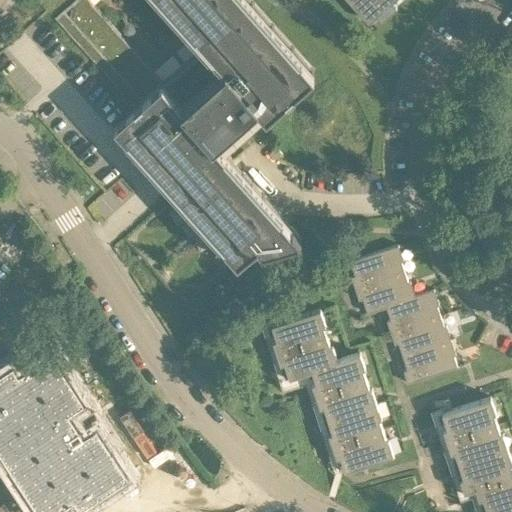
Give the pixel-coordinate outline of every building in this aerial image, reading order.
[(75,0),(54,19),(155,131),(135,148),(176,194),(196,176),(205,186),(194,196),(235,242),(246,232),(262,250),(301,237),(225,152),(314,71),(249,0),(164,0),(204,44),(162,82),(88,0),(75,0)] [(349,0),(369,22),(393,0),(349,0)] [(168,215),(220,262),(233,248),(180,201),(168,215)] [(352,277),(355,288),(405,272),(401,261),(403,261),(398,245),(351,261),(355,276),(352,277)] [(367,313),(386,307),(416,297),(415,296),(410,282),(408,283),(405,272),(355,288),(359,299),(363,298),(367,313)] [(387,321),(391,332),(440,316),(437,305),(439,304),(434,289),(415,296),(416,297),(386,307),(391,320),(387,321)] [(295,316),(292,306),(279,311),(283,320),(295,316)] [(274,341),(278,352),(327,336),(323,325),(325,325),(321,310),(272,325),(278,340),(274,341)] [(399,342),(403,356),(451,340),(446,326),(444,327),(440,316),(391,332),(395,343),(399,342)] [(290,377),(313,369),(337,360),(332,346),(330,347),(327,336),(278,352),(281,363),(285,362),(290,377)] [(451,340),(403,356),(408,370),(404,371),(408,383),(457,367),(454,355),(456,355),(451,340)] [(9,359),(0,364),(0,453),(38,511),(44,511),(71,495),(77,505),(128,473),(94,422),(81,430),(66,408),(82,399),(50,346),(15,368),(9,359)] [(313,384),(317,395),(366,379),(363,368),(365,368),(360,353),(337,360),(313,369),(317,383),(313,384)] [(324,405),(329,419),(377,403),(372,389),(370,390),(366,379),(317,395),(321,406),(324,405)] [(444,429),(448,440),(497,424),(494,413),(496,413),(491,398),(443,414),(448,428),(444,429)] [(330,434),(333,445),(383,429),(379,418),(381,418),(377,403),(329,419),(333,433),(330,434)] [(455,450),(460,464),(508,448),(503,434),(501,435),(497,424),(448,440),(452,452),(455,450)] [(383,429),(333,445),(337,457),(341,455),(345,470),(393,454),(388,439),(386,440),(383,429)] [(465,491),(476,487),(490,483),(511,474),(511,468),(510,463),(511,462),(511,461),(508,448),(460,464),(464,478),(461,479),(465,491)] [(483,497),(488,511),(511,502),(511,474),(490,483),(476,487),(480,498),(483,497)] [(511,511),(511,502),(488,511),(511,511)]
